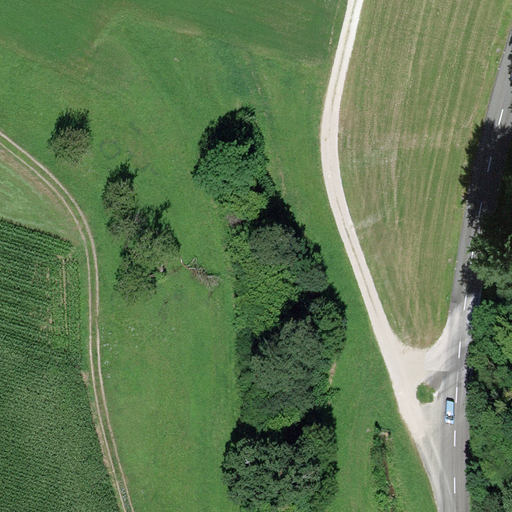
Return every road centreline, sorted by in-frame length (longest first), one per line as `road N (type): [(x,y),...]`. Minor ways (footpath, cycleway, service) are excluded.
road 1 (track): [(353,0),(327,119),(327,176),(395,366),(453,490)]
road 2 (tertiary): [(455,511),(461,303),(511,69)]
road 3 (track): [(124,511),(97,400),(80,235),(65,205),(0,141)]
